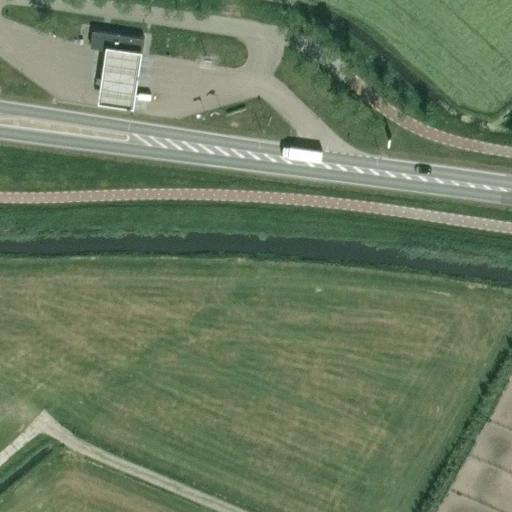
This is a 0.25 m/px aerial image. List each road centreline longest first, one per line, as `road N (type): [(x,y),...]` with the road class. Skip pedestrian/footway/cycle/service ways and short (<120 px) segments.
road 1 (primary): [(511,190),(0,118)]
road 2 (unclassified): [(46,0),(282,36),(350,79)]
road 3 (track): [(0,456),(39,423),(78,449),(232,511)]
